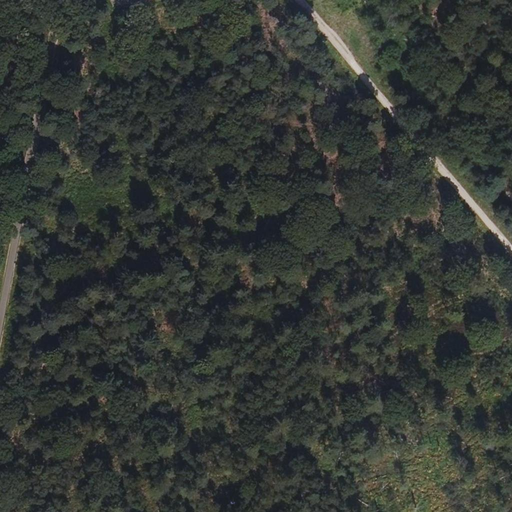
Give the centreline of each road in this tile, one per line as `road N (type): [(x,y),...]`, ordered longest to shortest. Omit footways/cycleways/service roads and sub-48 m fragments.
road 1 (track): [(511,250),(299,0)]
road 2 (unclassified): [(0,315),(58,0)]
